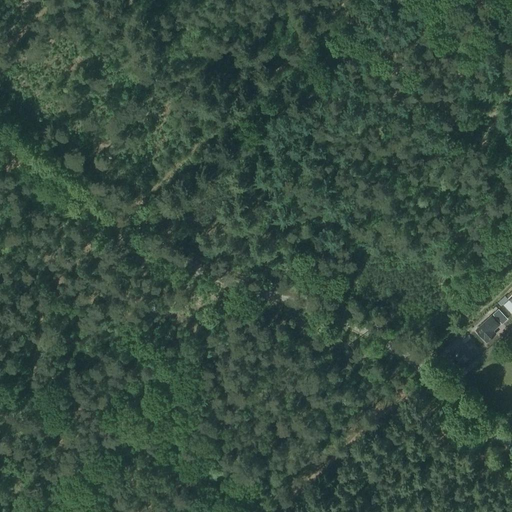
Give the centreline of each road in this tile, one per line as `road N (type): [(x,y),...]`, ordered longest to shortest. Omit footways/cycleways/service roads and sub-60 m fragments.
road 1 (unclassified): [(511,441),(374,329),(200,273),(0,130)]
road 2 (track): [(335,0),(114,216)]
road 3 (track): [(284,49),(511,150)]
road 4 (track): [(0,411),(33,270),(28,234),(0,190)]
road 5 (track): [(266,511),(424,368)]
road 6 (track): [(85,0),(220,110)]
road 7 (track): [(511,272),(414,360)]
